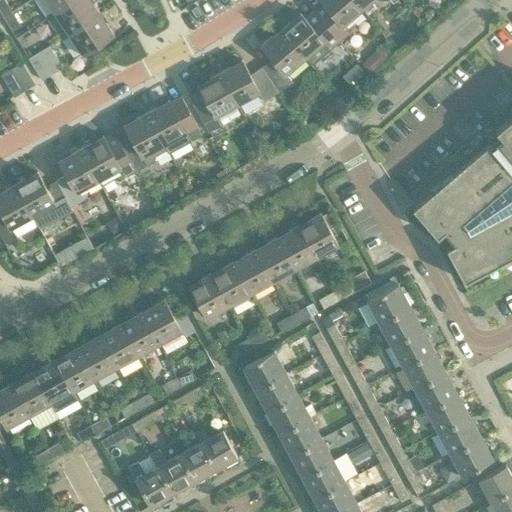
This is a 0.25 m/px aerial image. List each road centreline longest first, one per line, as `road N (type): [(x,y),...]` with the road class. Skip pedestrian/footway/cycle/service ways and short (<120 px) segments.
road 1 (tertiary): [(3,323),(340,133)]
road 2 (residential): [(0,149),(259,0)]
road 3 (tertiary): [(340,133),(487,0)]
road 4 (residential): [(426,260),(399,237),(340,133)]
road 5 (residential): [(426,260),(475,350),(511,331)]
